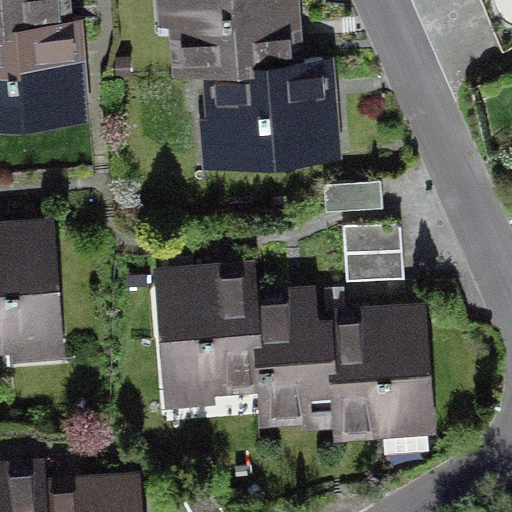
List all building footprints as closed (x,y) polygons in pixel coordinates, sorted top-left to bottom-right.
[(0,0),(0,36),(66,33),(63,0),(0,0)] [(182,67),(302,61),(298,0),(154,0),(159,70),(182,67)] [(511,0),(497,0),(504,15),(511,10),(511,0)] [(83,32),(66,33),(0,36),(0,129),(88,125),(83,32)] [(302,61),(182,67),(188,176),(335,168),(329,59),(302,61)] [(374,188),(318,193),(320,218),(376,214),(374,188)] [(341,237),(343,263),(394,260),(392,234),(341,237)] [(0,237),(0,371),(59,370),(55,236),(0,237)] [(395,286),(394,260),(343,263),(344,290),(395,286)] [(155,423),(254,421),(251,289),(251,270),(151,273),(155,423)] [(255,435),(332,434),(328,324),(329,287),(251,289),(254,421),(255,435)] [(421,321),(328,324),(332,434),(333,454),(425,451),(421,321)] [(0,511),(38,511),(36,489),(34,464),(0,466),(0,511)] [(36,489),(38,511),(141,511),(138,480),(36,489)] [(223,511),(205,481),(182,495),(192,511),(223,511)] [(163,511),(192,511),(182,495),(160,507),(163,511)]
